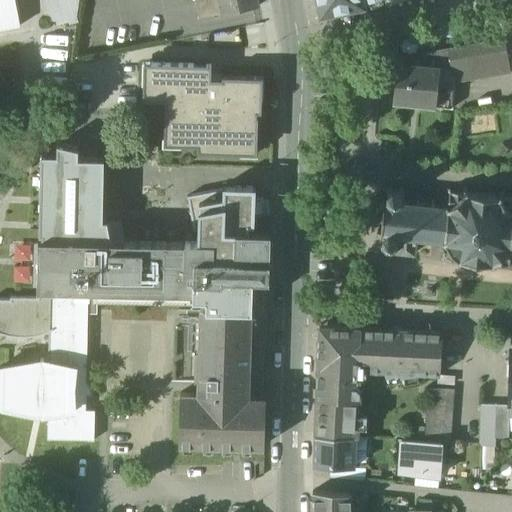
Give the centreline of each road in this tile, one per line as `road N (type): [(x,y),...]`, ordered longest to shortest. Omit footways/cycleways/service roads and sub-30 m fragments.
road 1 (tertiary): [(301,59),(294,304)]
road 2 (residential): [(294,304),(511,317)]
road 3 (tertiary): [(294,304),(291,511)]
road 4 (residential): [(301,59),(490,17)]
